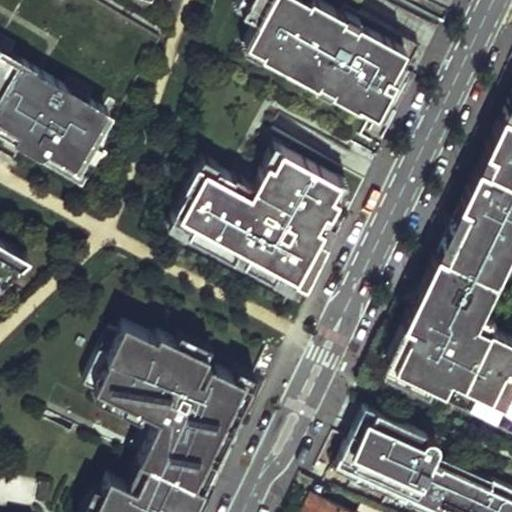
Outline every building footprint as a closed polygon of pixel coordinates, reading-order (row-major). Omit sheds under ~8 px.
[(377,100),(388,106),(399,86),(408,71),(403,68),(404,65),(418,40),(343,0),(342,0),(339,6),(327,0),(242,0),(240,5),(256,14),(244,36),(260,44),(258,47),(314,78),(316,74),(330,82),(328,85),(356,100),(358,98),(374,106),(377,100)] [(21,56),(0,44),(0,57),(4,59),(9,50),(21,57),(21,56)] [(0,129),(79,175),(110,121),(99,115),(104,105),(87,95),(81,104),(68,96),(73,88),(64,83),(64,82),(21,56),(21,57),(9,50),(4,59),(0,57),(0,129)] [(405,89),(415,71),(404,65),(403,68),(408,71),(399,86),(405,89)] [(87,95),(64,82),(64,83),(73,88),(68,96),(81,104),(87,95)] [(511,85),(502,106),(511,111),(511,107),(511,85)] [(511,312),(495,305),(482,298),(486,290),(511,236),(511,107),(511,111),(502,106),(501,106),(483,144),(493,148),(485,163),(476,159),(457,198),(467,202),(452,232),(443,228),(427,261),(436,265),(425,289),(415,285),(408,300),(417,305),(399,344),(449,368),(455,355),(493,374),(487,386),(511,398),(511,312)] [(270,135),(261,152),(263,153),(269,156),(277,140),(278,139),(270,135)] [(330,188),(338,173),(277,140),(269,156),(263,153),(256,166),(246,185),(228,175),(231,170),(213,161),(211,166),(195,157),(193,156),(180,180),(183,181),(167,211),(186,221),(184,227),(229,251),(232,245),(242,250),(239,255),(269,271),(272,266),(290,276),(287,280),(306,290),(329,248),(311,239),(320,221),(314,218),(322,204),(328,207),(336,191),(330,188)] [(483,144),(476,159),(485,163),(493,148),(483,144)] [(215,158),(199,149),(195,157),(211,166),(213,161),(215,158)] [(238,170),(232,167),(231,170),(228,175),(246,185),(256,166),(243,159),(238,170)] [(338,192),(346,177),(338,173),(330,188),(336,191),(338,192)] [(457,198),(443,228),(452,232),(467,202),(457,198)] [(321,222),(329,208),(328,207),(322,204),(314,218),(320,221),(311,239),(329,248),(338,231),(321,222)] [(167,211),(163,219),(182,229),(184,227),(186,221),(167,211)] [(0,262),(12,243),(0,236),(0,262)] [(0,276),(27,252),(12,243),(0,262),(0,276)] [(229,251),(229,252),(238,257),(239,255),(242,250),(232,245),(229,251)] [(427,261),(415,285),(425,289),(436,265),(427,261)] [(269,271),(268,274),(286,283),(287,280),(290,276),(272,266),(269,271)] [(495,305),(499,296),(486,290),(482,298),(495,305)] [(238,403),(254,370),(237,362),(233,370),(207,358),(202,368),(197,365),(205,348),(173,334),(157,326),(154,331),(120,316),(116,326),(106,347),(96,343),(81,376),(96,384),(142,405),(155,412),(155,411),(210,437),(228,399),(238,403)] [(116,326),(107,321),(96,343),(106,347),(116,326)] [(209,340),(178,324),(173,334),(205,348),(209,340)] [(455,355),(449,368),(487,386),(493,374),(455,355)] [(96,384),(92,393),(138,414),(142,405),(96,384)] [(422,426),(361,398),(342,437),(356,443),(363,427),(411,449),(422,426)] [(155,412),(136,451),(199,483),(238,403),(228,399),(210,437),(155,411),(155,412)] [(342,437),(329,465),(405,500),(411,488),(462,511),(511,511),(511,485),(489,475),(486,482),(438,460),(436,463),(426,458),(430,448),(435,437),(435,434),(431,430),(425,429),(424,430),(422,426),(411,449),(363,427),(356,443),(342,437)] [(489,475),(430,448),(426,458),(436,463),(438,460),(486,482),(489,475)] [(174,511),(177,506),(186,511),(199,483),(136,451),(135,453),(145,457),(133,482),(123,477),(106,469),(100,484),(86,511),(174,511)] [(145,457),(135,453),(123,477),(133,482),(145,457)] [(86,511),(100,484),(90,479),(75,511),(86,511)] [(47,481),(39,480),(35,498),(44,500),(47,481)] [(385,511),(386,510),(364,501),(358,511),(354,511),(313,491),(303,511),(385,511)]
